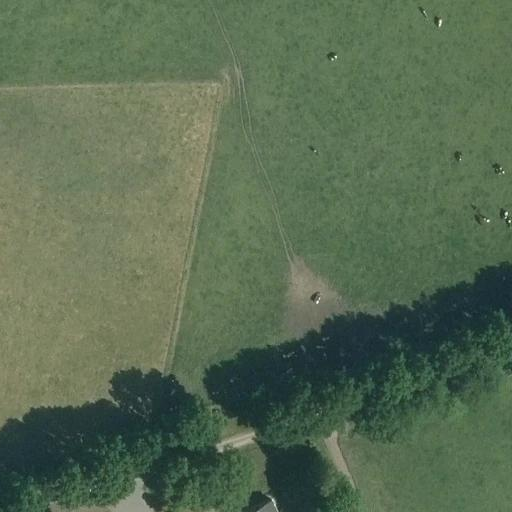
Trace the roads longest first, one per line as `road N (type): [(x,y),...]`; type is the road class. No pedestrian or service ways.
road 1 (track): [(178,462),(511,342)]
road 2 (unclassified): [(4,511),(178,462)]
